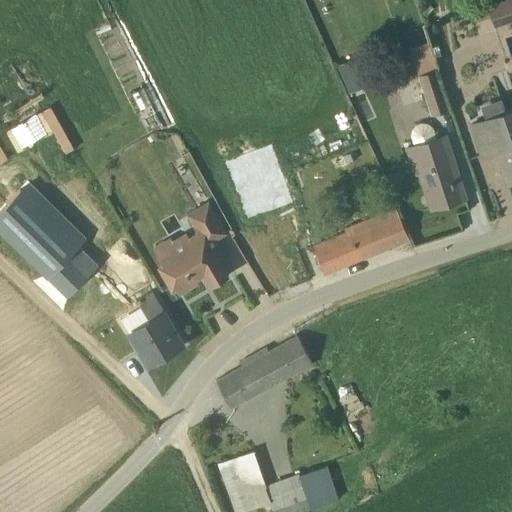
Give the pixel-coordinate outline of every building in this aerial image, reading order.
[(471,12),(475,24),(490,19),(493,28),(511,21),(511,7),(509,0),(499,0),(486,5),(486,6),(471,12)] [(419,24),(404,29),(409,45),(411,44),(413,51),(410,53),(411,56),(428,50),(419,24)] [(343,54),(330,59),(330,60),(349,99),(370,90),(356,58),(347,62),(343,54)] [(435,71),(417,76),(430,116),(448,110),(435,71)] [(479,160),(497,153),(507,184),(511,182),(511,109),(503,112),(499,100),(480,107),(483,119),(466,125),(478,160),(479,160)] [(429,210),(465,199),(465,198),(445,134),(435,137),(432,129),(427,124),(421,123),(415,125),(410,130),(409,136),(412,144),(403,147),(412,176),(413,177),(418,176),(429,210)] [(245,174),(228,182),(244,224),(292,204),(278,167),(248,179),(245,174)] [(32,249),(44,269),(111,229),(80,177),(27,209),(46,240),(43,242),(36,230),(19,240),(26,252),(32,249)] [(227,234),(207,201),(184,215),(195,232),(188,237),(185,232),(171,240),(169,237),(151,248),(160,263),(157,265),(169,285),(173,283),(179,291),(194,282),(195,282),(193,278),(203,273),(209,282),(224,273),(222,270),(229,266),(214,241),(227,234)] [(312,246),(324,275),(408,240),(393,208),(343,229),(341,225),(311,237),(314,244),(312,246)] [(182,345),(150,291),(135,300),(139,307),(127,315),(135,329),(127,333),(146,366),(182,345)] [(215,381),(231,409),(311,365),(296,337),(267,352),(265,348),(239,363),(240,367),(215,381)] [(327,461),(324,450),(302,456),(305,468),(327,461)] [(302,511),(337,500),(332,485),(327,471),(311,475),(300,480),(298,474),(265,486),(252,453),(216,465),(233,511),(244,511),(267,504),(270,511),(272,511),(302,511)]
